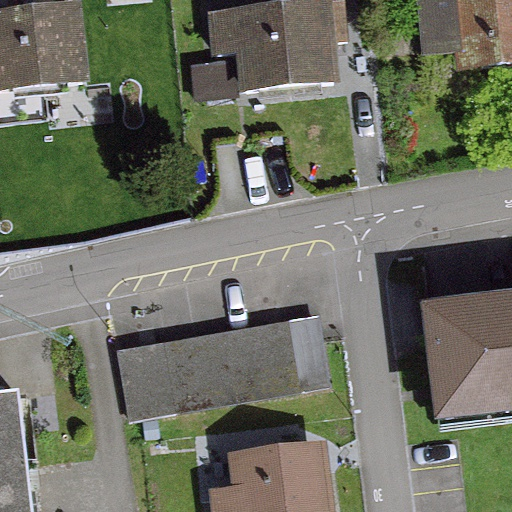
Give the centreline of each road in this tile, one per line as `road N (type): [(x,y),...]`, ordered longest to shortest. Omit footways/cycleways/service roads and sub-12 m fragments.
road 1 (residential): [(0,301),(354,227)]
road 2 (residential): [(354,227),(385,511)]
road 3 (unknown): [(81,284),(101,418),(102,511)]
road 4 (residential): [(354,227),(511,199)]
